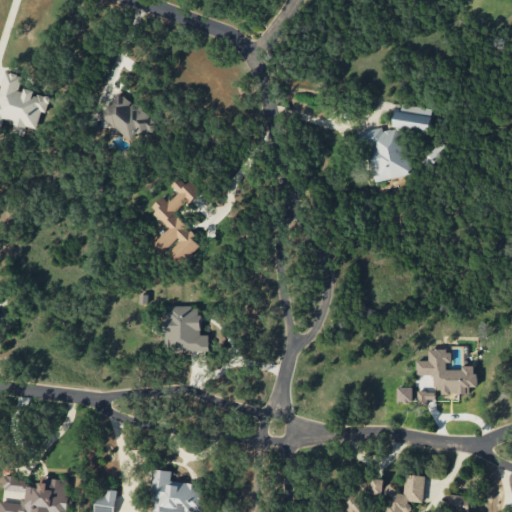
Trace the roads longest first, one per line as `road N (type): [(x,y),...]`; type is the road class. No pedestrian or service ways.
road 1 (residential): [(294,200),(251,53),(229,32),(132,0)]
road 2 (residential): [(89,398),(134,422),(180,431),(290,443),(339,435)]
road 3 (residential): [(339,435),(186,390),(89,398)]
road 4 (residential): [(293,352),(322,319),(329,297),(319,245),(294,200)]
road 5 (residential): [(294,200),(281,233),(293,352)]
road 6 (residential): [(474,447),(339,435)]
road 7 (residential): [(285,381),(261,452),(256,511)]
road 8 (residential): [(290,511),(285,381)]
